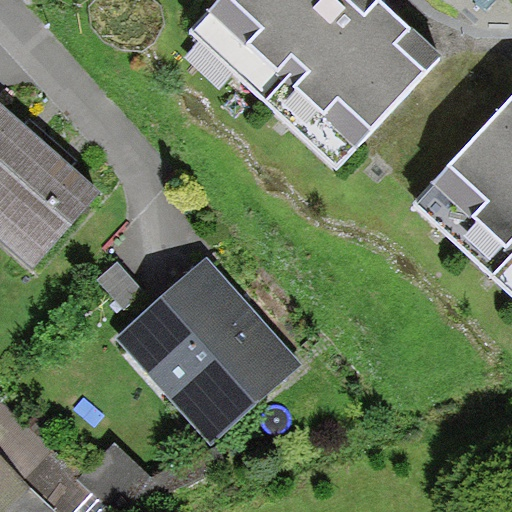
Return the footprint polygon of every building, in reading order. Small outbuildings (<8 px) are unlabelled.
[(441,64),(372,0),(217,0),(183,36),(334,178),(441,64)] [(511,114),(433,202),(511,273),(511,114)] [(0,237),(29,263),(89,194),(0,118),(0,237)] [(287,369),(201,272),(122,341),(207,439),(287,369)] [(0,511),(33,511),(0,477),(0,511)]
